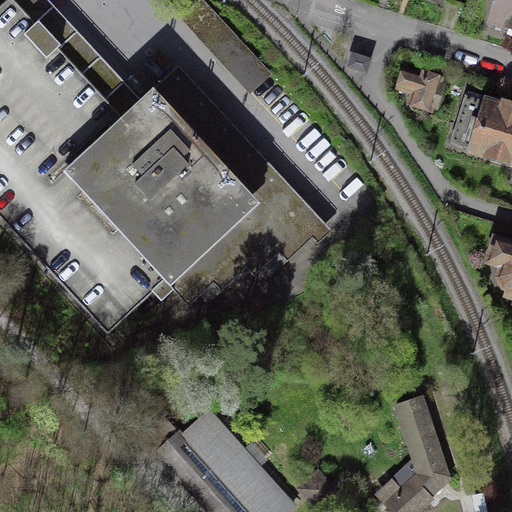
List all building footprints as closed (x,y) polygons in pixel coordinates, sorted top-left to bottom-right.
[(33,24),(12,0),(8,0),(0,7),(0,217),(108,333),(153,292),(161,301),(174,289),(165,280),(171,275),(194,301),(219,277),(227,286),(252,262),(260,271),(285,247),(293,256),(320,231),(318,229),(316,230),(295,207),(297,205),(295,203),(293,205),(271,182),(273,180),(271,178),(270,180),(248,157),(250,155),(248,153),(246,155),(225,131),(226,130),(225,128),(223,129),(201,106),(203,104),(201,103),(200,104),(178,81),(180,79),(178,77),(176,79),(177,80),(160,96),(153,89),(121,118),(106,101),(104,99),(82,76),(81,74),(80,74),(58,51),(59,50),(58,49),(61,46),(38,22),(35,25),(34,23),(33,24)] [(511,0),(500,0),(493,21),(509,26),(506,33),(511,35),(511,0)] [(204,1),(183,20),(252,93),(272,74),(204,1)] [(352,55),(349,67),(366,72),(370,61),(352,55)] [(406,72),(401,88),(411,92),(409,97),(412,100),(410,106),(413,110),(420,112),(425,111),(425,109),(430,111),(431,106),(437,107),(444,84),(439,83),(440,78),(423,72),(421,77),(406,72)] [(466,96),(452,143),(472,149),(472,150),(511,162),(511,106),(504,104),(503,108),(487,103),(466,96)] [(511,245),(496,240),(489,261),(503,266),(499,277),(504,286),(511,288),(511,245)] [(415,511),(431,498),(428,494),(442,481),(447,476),(421,398),(396,406),(418,473),(387,503),(394,511),(415,511)] [(207,412),(180,435),(167,420),(148,437),(162,452),(161,452),(204,500),(214,511),(288,511),(293,508),(207,412)] [(318,472),(299,489),(316,507),(335,490),(318,472)]
